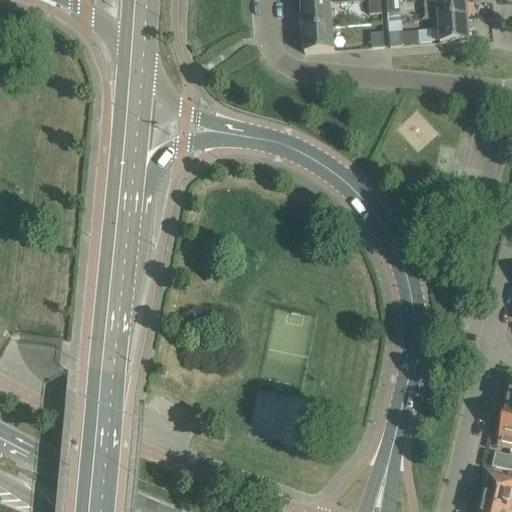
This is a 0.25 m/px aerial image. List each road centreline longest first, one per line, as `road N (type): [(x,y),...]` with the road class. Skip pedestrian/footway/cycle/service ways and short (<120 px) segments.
road 1 (secondary): [(376,511),(415,346),(407,272),(380,222),(339,176),(288,147),(229,133)]
road 2 (residential): [(511,93),(295,71),(272,49),(265,0)]
road 3 (secondary): [(89,511),(115,233)]
road 4 (secondary): [(158,511),(0,432)]
road 5 (secondary): [(229,133),(186,111),(161,82),(145,3)]
road 6 (secondary): [(115,233),(155,165),(229,133)]
road 7 (residential): [(455,511),(492,359)]
road 8 (secondary): [(115,233),(129,83)]
